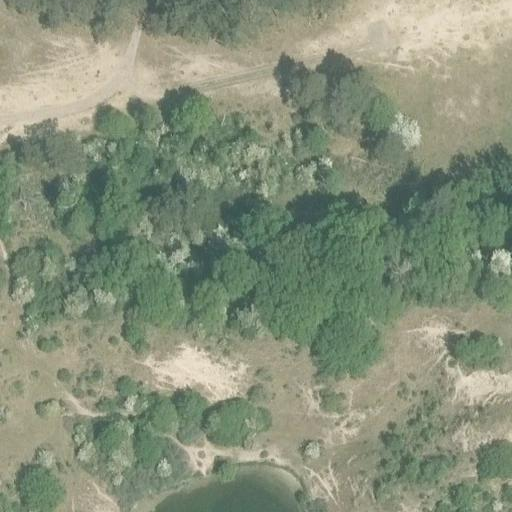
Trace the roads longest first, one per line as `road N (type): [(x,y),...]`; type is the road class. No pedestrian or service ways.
road 1 (track): [(119,87),(158,97),(511,5)]
road 2 (track): [(0,123),(95,102),(119,87)]
